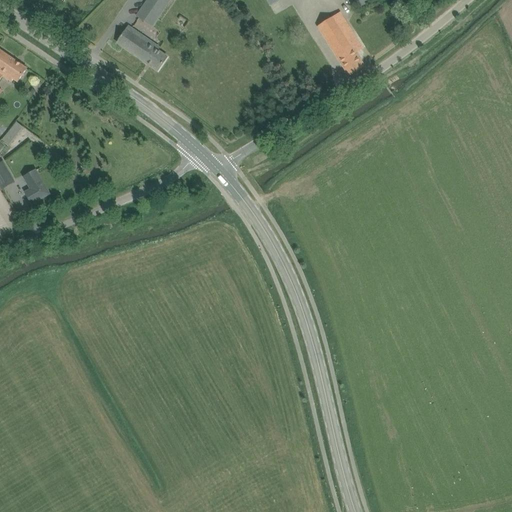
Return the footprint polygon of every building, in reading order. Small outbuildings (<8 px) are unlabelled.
[(171,0),(147,0),(137,16),(144,22),(152,10),(161,17),(171,0)] [(371,0),(348,0),(355,10),(371,0)] [(360,58),(351,44),(358,40),(340,12),(319,26),(344,67),(349,76),(365,66),(360,58)] [(129,26),(123,35),(118,43),(158,71),(164,63),(167,57),(157,50),(159,47),(129,26)] [(0,79),(2,76),(6,78),(8,76),(17,83),(21,77),(27,69),(0,50),(0,95),(2,92),(3,91),(0,89),(0,79)] [(317,91),(323,88),(320,83),(314,87),(317,91)] [(17,122),(9,131),(17,137),(21,132),(24,128),(17,122)] [(3,162),(0,163),(0,186),(2,190),(3,190),(0,185),(0,179),(10,174),(3,162)] [(31,205),(49,194),(44,185),(35,170),(24,177),(31,189),(25,193),(31,205)]
